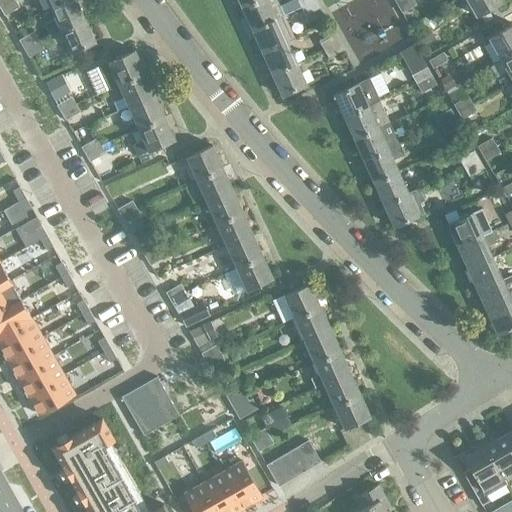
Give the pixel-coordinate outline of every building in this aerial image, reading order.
[(19,5),(15,0),(7,0),(0,4),(0,7),(4,14),(19,5)] [(84,17),(76,0),(63,0),(49,7),(54,18),(44,23),(49,35),(60,30),(59,29),(84,17)] [(252,29),(277,18),(284,15),(280,7),(277,0),(257,0),(242,7),(252,29)] [(316,0),(315,0),(295,0),(280,7),(284,15),(299,8),(300,9),(316,0)] [(316,0),(300,9),(305,18),(321,9),(316,0)] [(416,4),(413,0),(405,0),(397,5),(401,13),(416,4)] [(501,2),(499,0),(465,0),(475,17),(501,2)] [(284,15),(277,18),(252,29),(262,51),(287,40),(286,37),(293,35),(284,15)] [(59,29),(60,30),(70,52),(95,41),(84,17),(59,29)] [(511,24),(488,38),(500,60),(511,52),(511,24)] [(33,31),(18,39),(23,48),(39,40),(33,31)] [(431,31),(416,40),(425,56),(440,48),(435,39),(436,39),(431,31)] [(339,41),(333,32),(318,41),(323,49),(339,41)] [(39,40),(23,48),(29,57),(44,48),(39,40)] [(272,73),(297,61),(305,58),(301,49),(293,53),(287,40),(262,51),(272,73)] [(339,41),(323,49),(328,58),(344,49),(339,41)] [(134,50),(108,62),(97,66),(107,89),(118,84),(144,73),(134,50)] [(428,60),(432,68),(447,60),(443,52),(428,60)] [(511,80),(511,52),(500,60),(511,81),(511,80)] [(282,96),(307,84),(297,61),(272,73),(282,96)] [(410,75),(416,84),(431,75),(426,66),(410,75)] [(154,94),(144,73),(118,84),(127,106),(154,94)] [(450,73),(439,79),(445,90),(456,84),(450,73)] [(431,75),(416,84),(421,93),(436,84),(431,75)] [(46,83),(54,98),(67,91),(59,76),(46,83)] [(334,93),(343,113),(344,115),(379,100),(379,99),(369,103),(359,82),(334,93)] [(456,84),(445,90),(450,100),(465,93),(459,82),(456,84)] [(137,128),(164,116),(154,94),(127,106),(137,128)] [(467,95),(453,104),(457,111),(472,103),(467,95)] [(71,96),(56,105),(60,112),(75,103),(71,96)] [(354,137),(379,126),(389,122),(379,100),(344,115),(354,137)] [(80,111),(75,103),(60,112),(64,119),(80,111)] [(472,103),(457,111),(461,119),(476,111),(472,103)] [(455,118),(450,109),(435,118),(440,127),(455,118)] [(174,139),(164,116),(137,128),(147,151),(174,139)] [(455,118),(440,127),(445,136),(460,127),(455,118)] [(389,122),(379,126),(354,137),(364,159),(399,143),(389,122)] [(476,146),(481,153),(495,145),(491,137),(476,146)] [(81,146),(85,153),(100,145),(96,138),(81,146)] [(404,154),(399,143),(364,159),(374,181),(399,170),(394,159),(404,154)] [(104,153),(100,145),(85,153),(90,161),(104,153)] [(212,145),(185,158),(195,180),(222,167),(212,145)] [(495,145),(481,153),(485,161),(500,153),(495,145)] [(458,159),(463,168),(478,159),(473,150),(458,159)] [(478,159),(463,168),(468,177),(483,168),(478,159)] [(232,189),(222,167),(195,180),(205,201),(232,189)] [(384,203),(408,192),(399,170),(374,181),(384,203)] [(511,181),(500,188),(505,196),(511,192),(511,181)] [(394,226),(419,215),(418,214),(424,212),(420,202),(425,200),(419,187),(408,192),(384,203),(394,226)] [(242,211),(232,189),(205,201),(215,223),(242,211)] [(21,190),(11,196),(15,203),(25,197),(21,190)] [(25,197),(15,203),(19,210),(29,204),(25,197)] [(132,200),(116,208),(121,216),(136,207),(132,200)] [(136,207),(121,216),(125,223),(140,215),(136,207)] [(457,245),(483,234),(491,230),(481,208),(447,223),(457,245)] [(511,209),(503,214),(508,223),(511,221),(511,209)] [(242,211),(215,223),(225,245),(252,233),(242,211)] [(43,228),(32,234),(36,241),(46,235),(43,228)] [(494,229),(491,230),(483,234),(457,245),(467,267),(493,256),(488,246),(499,241),(494,229)] [(252,233),(225,245),(235,267),(262,255),(252,233)] [(46,235),(36,241),(40,248),(50,242),(46,235)] [(156,241),(140,249),(145,257),(160,248),(156,241)] [(164,256),(160,248),(145,257),(149,264),(164,256)] [(262,255),(235,267),(245,289),(272,277),(262,255)] [(467,267),(477,289),(503,278),(493,256),(467,267)] [(0,261),(0,285),(10,280),(0,261)] [(64,265),(53,271),(57,278),(68,272),(64,265)] [(68,272),(57,278),(61,285),(72,279),(68,272)] [(487,311),(511,300),(511,273),(503,278),(477,289),(487,311)] [(10,280),(0,285),(0,310),(21,299),(10,280)] [(164,290),(169,299),(184,290),(180,282),(164,290)] [(310,283),(283,295),(293,318),(320,306),(310,283)] [(184,290),(169,299),(173,306),(188,298),(184,290)] [(21,299),(0,310),(0,335),(32,318),(21,299)] [(511,327),(511,300),(487,311),(497,335),(511,327)] [(210,315),(204,301),(194,306),(179,313),(183,322),(185,327),(210,316),(210,315)] [(85,303),(75,309),(78,316),(89,310),(85,303)] [(330,328),(320,306),(293,318),(303,340),(330,328)] [(89,310),(78,316),(82,323),(93,317),(89,310)] [(32,318),(0,335),(0,345),(6,357),(42,336),(32,318)] [(201,323),(188,329),(197,346),(209,340),(201,323)] [(330,328),(303,340),(313,362),(340,350),(330,328)] [(42,336),(6,357),(17,376),(53,355),(42,336)] [(106,341),(96,346),(100,353),(110,347),(106,341)] [(199,350),(204,358),(219,349),(215,342),(199,350)] [(110,347),(100,353),(104,360),(114,354),(110,347)] [(223,357),(219,349),(204,358),(208,365),(223,357)] [(313,362),(318,373),(323,384),(349,372),(340,350),(313,362)] [(53,355),(17,376),(28,394),(64,374),(53,355)] [(333,405),(359,393),(349,372),(323,384),(333,405)] [(64,374),(28,394),(39,414),(75,394),(64,374)] [(160,382),(125,402),(147,441),(182,421),(160,382)] [(225,394),(229,401),(244,393),(240,386),(225,394)] [(244,393),(229,401),(239,417),(254,409),(244,393)] [(369,416),(359,393),(333,405),(343,428),(369,416)] [(263,418),(270,434),(291,425),(284,408),(263,418)] [(102,418),(52,446),(89,511),(167,511),(163,503),(147,511),(142,511),(104,444),(114,439),(102,418)] [(249,436),(253,443),(268,436),(264,428),(249,436)] [(209,431),(202,435),(208,446),(215,442),(209,431)] [(502,478),(511,472),(511,448),(504,434),(493,440),(491,436),(482,441),(502,478)] [(202,435),(195,439),(201,450),(208,446),(202,435)] [(268,436),(253,443),(258,451),(271,443),(268,436)] [(308,440),(297,446),(309,467),(319,461),(308,440)] [(502,478),(482,441),(473,446),(475,450),(463,457),(469,467),(462,472),(481,504),(489,499),(486,494),(505,483),(502,478)] [(183,446),(176,450),(182,460),(189,456),(183,446)] [(309,467),(297,446),(287,452),(299,473),(309,467)] [(289,479),(299,473),(287,452),(277,459),(289,479)] [(289,479),(277,459),(267,465),(278,485),(289,479)] [(242,460),(222,471),(243,507),(262,496),(242,460)] [(222,471),(203,482),(220,511),(234,511),(243,507),(222,471)] [(220,511),(203,482),(184,493),(194,511),(220,511)] [(364,508),(356,511),(386,511),(380,500),(385,498),(378,486),(357,497),(364,508)]
